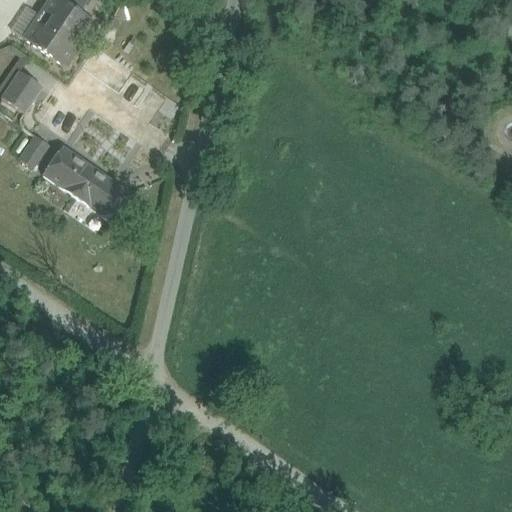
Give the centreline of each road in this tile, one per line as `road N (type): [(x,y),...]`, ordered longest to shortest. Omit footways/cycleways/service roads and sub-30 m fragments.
road 1 (unclassified): [(150,376),(235,0)]
road 2 (unclassified): [(344,511),(150,376)]
road 3 (unclassified): [(150,376),(0,279)]
road 4 (track): [(198,164),(75,97)]
road 5 (unclassified): [(119,511),(150,376)]
